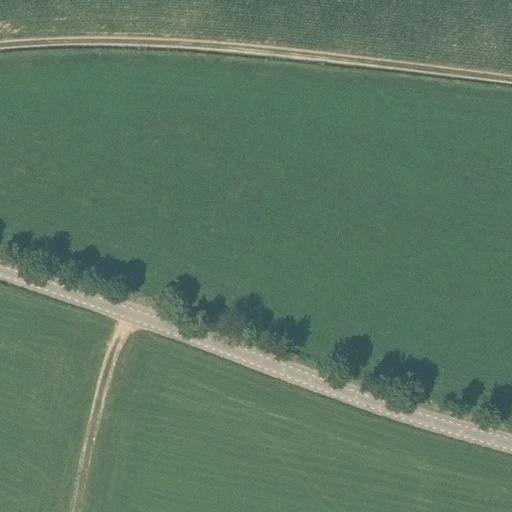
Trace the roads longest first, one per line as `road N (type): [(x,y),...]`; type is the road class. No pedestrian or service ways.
road 1 (tertiary): [(511,445),(0,270)]
road 2 (track): [(0,45),(232,47),(511,80)]
road 3 (track): [(129,313),(108,365),(81,511)]
